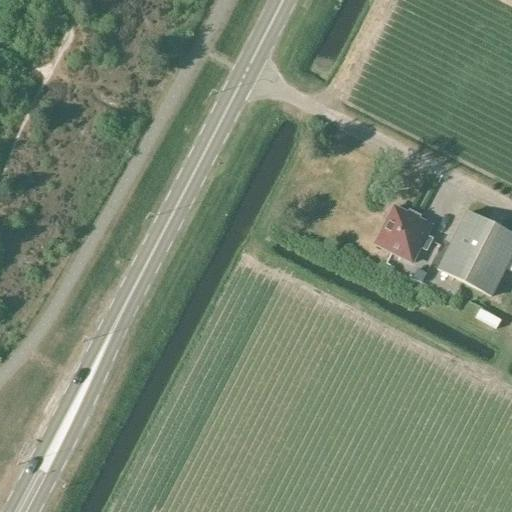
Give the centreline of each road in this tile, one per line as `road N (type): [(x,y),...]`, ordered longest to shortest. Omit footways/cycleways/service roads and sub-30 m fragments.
road 1 (secondary): [(20,511),(283,0)]
road 2 (track): [(321,115),(382,0)]
